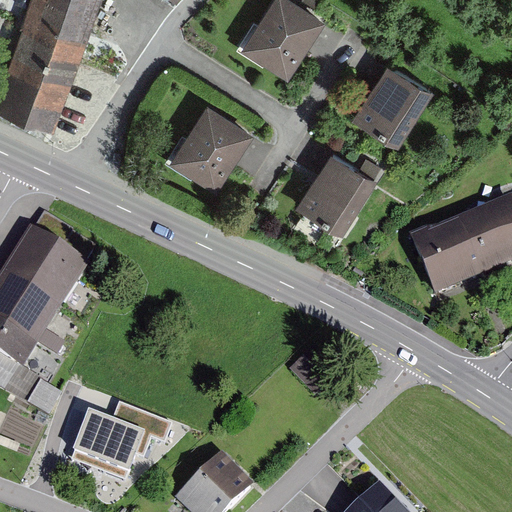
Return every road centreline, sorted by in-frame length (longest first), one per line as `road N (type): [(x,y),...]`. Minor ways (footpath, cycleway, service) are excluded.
road 1 (tertiary): [(19,161),(416,353)]
road 2 (residential): [(416,353),(265,511)]
road 3 (unknown): [(208,0),(171,43),(298,128)]
road 4 (unknown): [(80,190),(171,43)]
